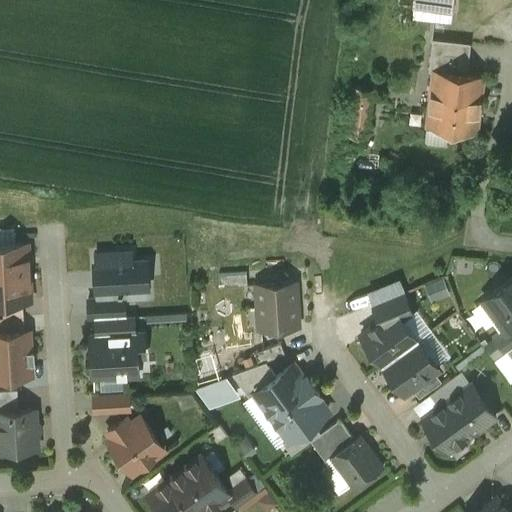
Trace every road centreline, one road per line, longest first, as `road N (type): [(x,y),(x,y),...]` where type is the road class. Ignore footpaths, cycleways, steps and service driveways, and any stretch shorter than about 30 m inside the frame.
road 1 (residential): [(67,477),(52,232)]
road 2 (residential): [(440,493),(331,342),(327,325)]
